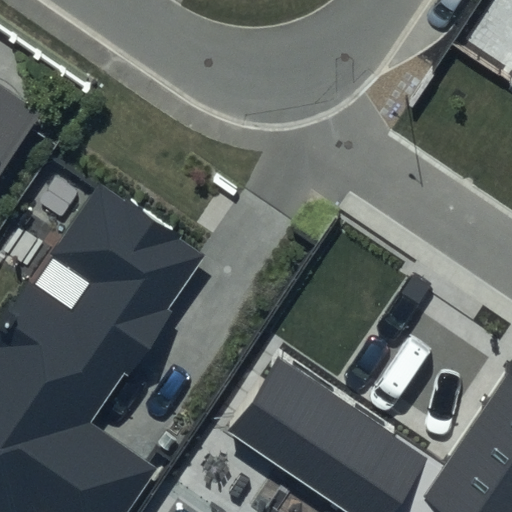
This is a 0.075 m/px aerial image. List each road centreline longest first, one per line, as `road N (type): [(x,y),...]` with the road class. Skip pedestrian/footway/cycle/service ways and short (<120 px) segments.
road 1 (residential): [(297,67),(335,143),(511,260)]
road 2 (residential): [(109,0),(201,53),(249,70),(297,67)]
